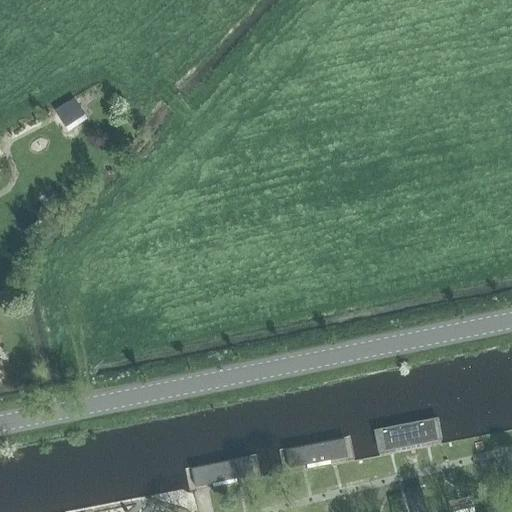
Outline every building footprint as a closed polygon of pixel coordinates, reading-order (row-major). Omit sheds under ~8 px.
[(53,110),(68,131),(86,119),(72,97),(53,110)] [(250,455),(254,476),(348,460),(344,437),(250,455)] [(250,455),(155,473),(159,492),(185,488),(189,490),(254,476),(250,455)] [(64,511),(65,511),(159,492),(155,473),(61,493),(64,511)] [(426,511),(420,489),(405,493),(410,511),(426,511)] [(0,511),(64,511),(61,493),(0,503),(0,511)]
